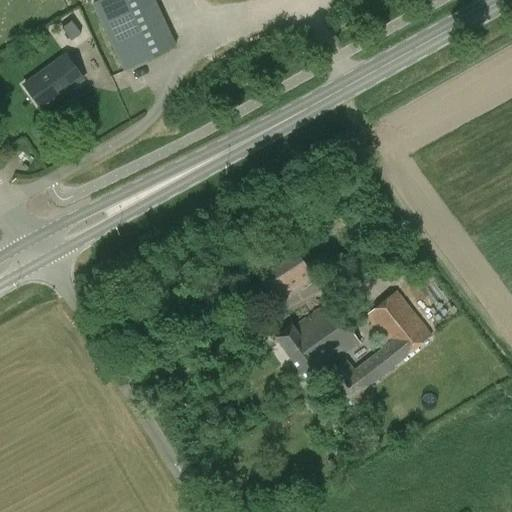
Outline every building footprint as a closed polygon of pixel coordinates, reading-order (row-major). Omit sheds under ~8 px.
[(176,48),(154,0),(88,0),(103,30),(90,36),(95,47),(93,48),(100,61),(114,55),(123,73),(176,48)] [(74,21),(63,26),(70,40),(81,35),(74,21)] [(41,111),(83,80),(65,56),(23,86),(41,111)] [(292,246),(250,273),(270,304),(295,288),(311,279),(292,246)] [(328,301),(292,327),(291,326),(274,338),(308,384),(326,372),(348,402),(354,409),(371,396),(367,389),(402,362),(401,361),(431,337),(395,292),(365,316),(387,343),(353,370),(342,357),(360,345),(328,301)]
